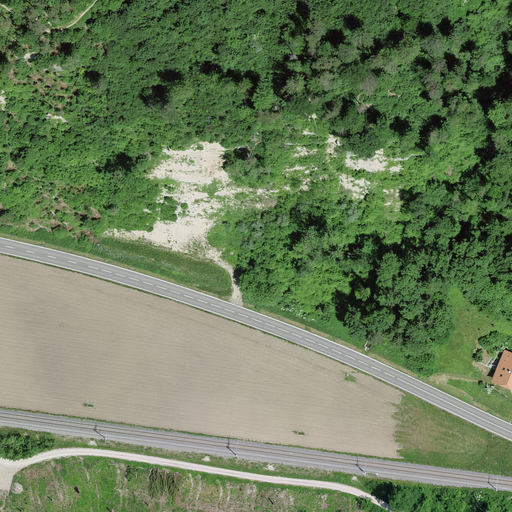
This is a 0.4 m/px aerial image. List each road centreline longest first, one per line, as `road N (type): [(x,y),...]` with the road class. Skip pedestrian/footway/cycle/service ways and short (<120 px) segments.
road 1 (secondary): [(511,434),(229,313),(0,248)]
road 2 (track): [(397,511),(329,484),(87,451),(0,460)]
road 3 (track): [(229,313),(237,287),(228,269),(206,255),(144,243)]
